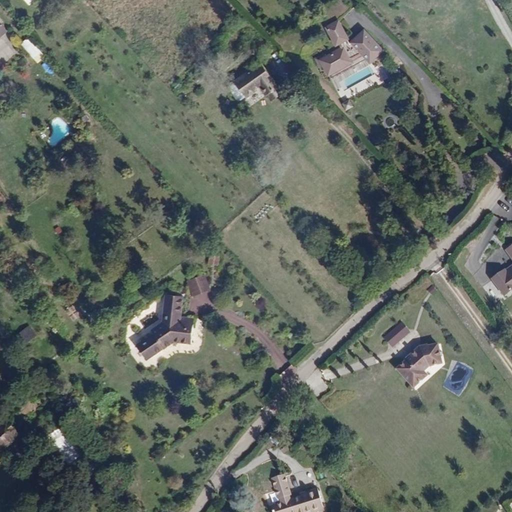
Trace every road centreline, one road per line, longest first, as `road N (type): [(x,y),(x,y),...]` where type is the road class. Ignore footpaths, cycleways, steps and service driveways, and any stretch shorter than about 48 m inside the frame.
road 1 (residential): [(511,162),(470,221),(323,351),(197,511)]
road 2 (unknown): [(440,249),(297,87)]
